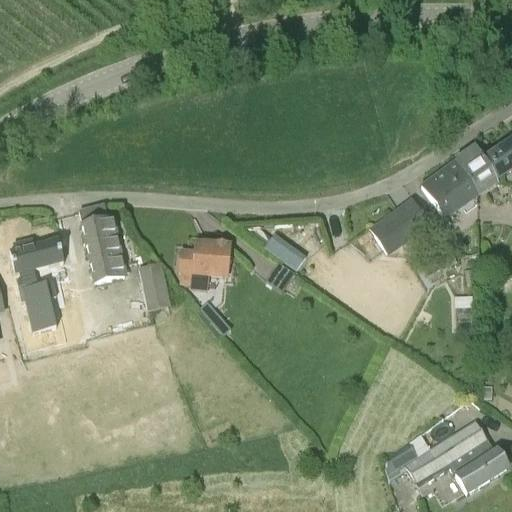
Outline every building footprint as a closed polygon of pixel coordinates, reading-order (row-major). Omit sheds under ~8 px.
[(511,143),(483,163),(495,183),(497,184),(511,174),(511,143)] [(455,164),(457,167),(477,196),(477,202),(499,187),(497,185),(497,184),(495,183),(483,163),(475,151),(455,164)] [(421,190),(432,207),(443,224),(477,202),(477,196),(457,167),(421,190)] [(370,233),(381,250),(387,259),(430,230),(424,221),(412,204),(370,233)] [(78,214),(82,234),(94,287),(124,280),(113,231),(109,231),(104,208),(78,214)] [(273,243),(263,257),(295,279),(305,266),(273,243)] [(180,255),(179,275),(177,288),(189,289),(189,294),(207,296),(209,280),(227,282),(228,269),(229,250),(227,249),(227,247),(215,246),(215,248),(195,246),(194,256),(180,255)] [(456,267),(446,246),(432,253),(433,254),(414,263),(422,280),(441,271),(442,274),(456,267)] [(160,274),(138,278),(147,320),(168,315),(160,274)] [(221,340),(230,333),(207,305),(198,312),(221,340)] [(483,389),(482,402),(490,402),(491,390),(483,389)] [(465,498),(486,485),(506,472),(496,455),(475,423),(455,436),(419,459),(409,446),(387,460),(385,469),(388,486),(405,474),(410,479),(421,473),(429,484),(448,472),(455,481),(465,498)]
